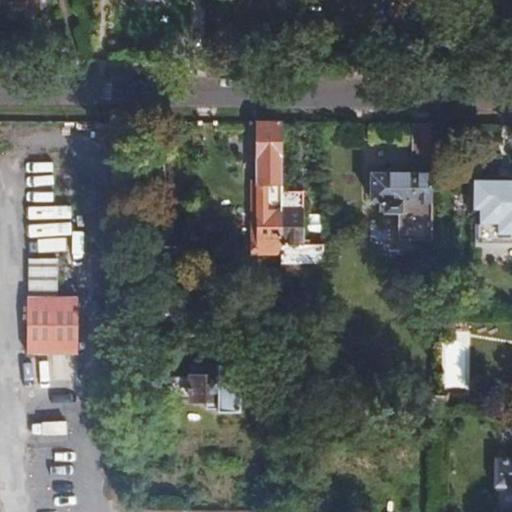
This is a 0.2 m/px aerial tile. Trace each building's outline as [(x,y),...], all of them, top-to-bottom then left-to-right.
[(0,0),(0,9),(43,8),(43,0),(0,0)] [(279,192),(280,123),(254,123),(256,177),(250,177),(251,206),(252,248),(279,248),(279,206),(279,192)] [(431,158),(431,124),(410,124),(410,157),(431,158)] [(396,241),(430,241),(431,175),(369,175),(369,203),(375,203),(375,207),(381,207),(381,215),(396,215),(396,241)] [(477,212),(477,233),(497,233),(497,245),(511,244),(511,179),(510,180),(510,190),(497,190),(497,180),(471,180),(471,212),(477,212)] [(510,180),(497,180),(497,190),(510,190),(510,180)] [(279,192),(279,206),(279,248),(279,264),(320,264),(320,245),(299,244),(299,208),(293,208),(293,192),(279,192)] [(497,233),(477,233),(477,245),(497,245),(497,233)] [(180,246),(159,246),(158,273),(180,274),(180,262),(183,262),(183,252),(179,252),(180,246)] [(22,295),(20,353),(63,355),(65,297),(22,295)] [(468,389),(470,333),(444,332),(442,388),(468,389)] [(169,368),(169,397),(238,399),(240,354),(218,353),(218,369),(169,368)] [(122,367),(122,385),(141,385),(141,367),(122,367)] [(511,508),(494,508),(493,511),(511,511),(511,452),(495,452),(495,477),(511,477),(511,508)]
